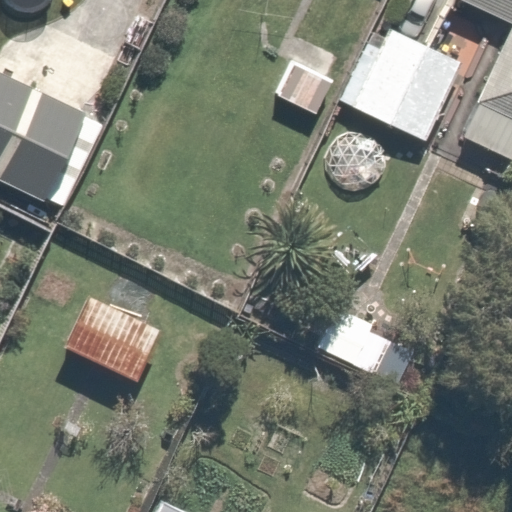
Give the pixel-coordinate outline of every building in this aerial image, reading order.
[(511,123),(511,0),(451,0),(505,24),(469,103),(511,123)] [(463,66),(375,25),(338,107),(426,147),(463,66)] [(332,73),(293,50),(265,98),(303,121),(332,73)] [(103,126),(0,73),(0,182),(59,212),(103,126)] [(162,332),(52,269),(34,300),(71,321),(56,348),(129,389),(162,332)] [(418,349),(335,305),(309,354),(392,398),(418,349)] [(205,511),(168,494),(159,511),(205,511)]
